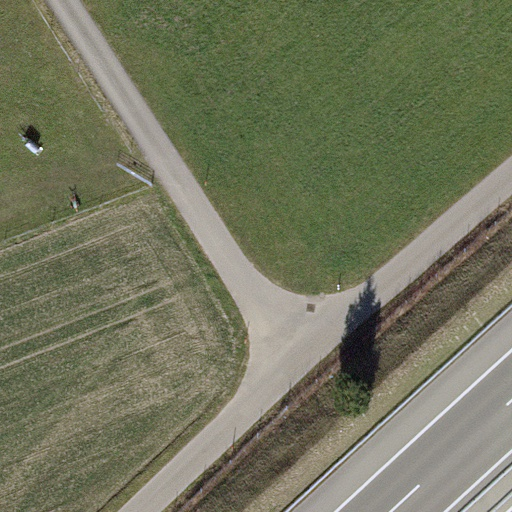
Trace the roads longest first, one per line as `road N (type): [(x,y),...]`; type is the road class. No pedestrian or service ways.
road 1 (track): [(150,511),(292,364),(511,186)]
road 2 (track): [(292,364),(64,0)]
road 3 (motorway): [(511,403),(393,511)]
